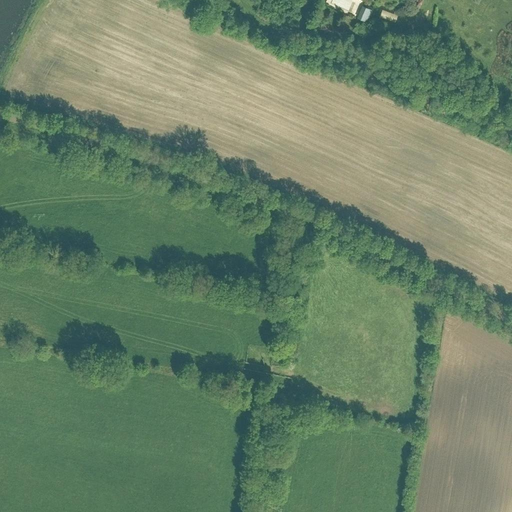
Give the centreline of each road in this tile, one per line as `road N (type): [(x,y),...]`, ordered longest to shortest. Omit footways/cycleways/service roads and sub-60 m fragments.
road 1 (unclassified): [(511,322),(238,187),(0,113)]
road 2 (track): [(259,511),(306,216)]
